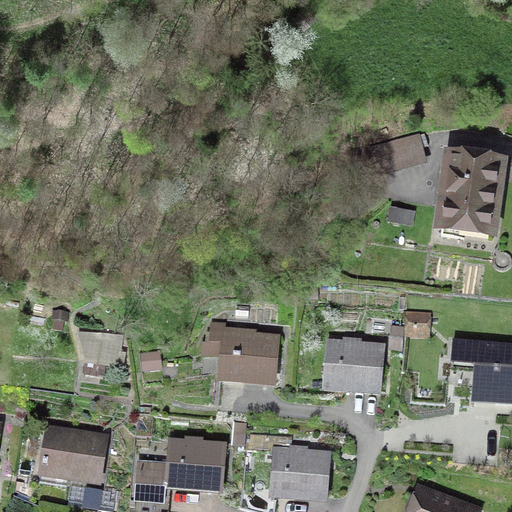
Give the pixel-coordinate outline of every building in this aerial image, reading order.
[(417,134),(365,145),(372,176),(423,165),(417,134)] [(469,164),(451,162),(441,237),(489,243),(499,168),(485,166),(486,158),(470,156),(469,164)] [(414,212),(391,207),(388,221),(412,225),(414,212)] [(427,317),(409,316),(408,334),(426,335),(427,317)] [(219,383),(241,385),(242,378),(274,381),(277,339),(222,335),(223,326),(211,325),(209,348),(216,348),(215,357),(221,358),(219,383)] [(324,391),(346,393),(347,386),(379,389),(382,348),(328,344),(324,391)] [(511,347),(476,345),(471,403),(511,406),(511,347)] [(105,440),(47,432),(40,476),(99,485),(105,440)] [(289,438),(249,434),(248,451),(275,453),(272,499),(294,501),(294,494),(327,496),(330,456),(288,452),(289,438)] [(165,507),(167,491),(189,493),(190,486),(222,489),(225,447),(170,444),(170,450),(136,447),(131,504),(165,507)] [(471,511),(420,492),(414,508),(398,502),(400,496),(381,489),(372,511),(471,511)]
